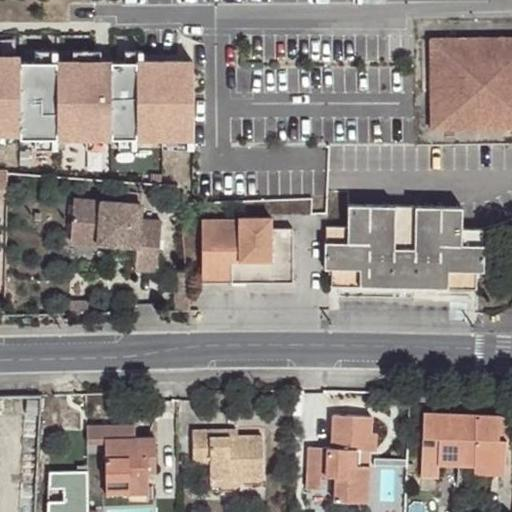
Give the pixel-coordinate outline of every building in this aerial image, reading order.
[(511,39),(424,40),(424,130),(511,130),(511,39)] [(35,51),(35,61),(57,61),(57,51),(35,51)] [(73,51),(73,62),(111,62),(111,58),(101,58),(101,51),(73,51)] [(126,52),(126,62),(144,62),(144,52),(126,52)] [(0,133),(19,133),(19,138),(194,139),(194,62),(144,62),(126,62),(111,62),(73,62),(57,61),(35,61),(19,61),(19,56),(0,56),(0,133)] [(115,236),(114,243),(138,246),(136,270),(157,271),(161,222),(143,220),(143,204),(74,198),(71,240),(100,243),(100,235),(115,236)] [(405,277),(405,208),(348,206),(347,228),(327,228),(326,269),(331,270),(359,270),(359,287),(373,288),(395,288),(395,276),(405,277)] [(460,208),(405,208),(405,277),(413,277),(412,288),(475,289),(474,272),(481,272),(481,231),(460,230),(460,208)] [(294,283),(294,225),(273,225),(273,218),(241,218),(240,223),(204,222),(204,283),(294,283)] [(100,243),(114,243),(115,236),(100,235),(100,243)] [(359,270),(331,270),(330,286),(359,287),(359,270)] [(395,288),(405,288),(405,277),(395,276),(395,288)] [(438,465),(475,466),(505,467),(506,439),(499,439),(499,416),(424,413),(421,476),(438,477),(438,465)] [(359,450),(369,450),(374,450),(375,433),(370,432),(370,417),(333,416),(332,449),(309,448),(308,488),(320,489),(321,476),(335,476),(335,500),(368,501),(369,466),(359,465),(359,450)] [(507,416),(499,416),(499,439),(506,439),(507,416)] [(128,486),(147,486),(147,472),(153,471),(153,438),(133,438),(133,425),(89,425),(89,443),(106,443),(107,493),(128,493),(128,486)] [(212,436),(212,430),(195,430),(195,462),(210,463),(210,485),(262,485),(262,436),(236,436),(212,436)] [(369,466),(369,450),(359,450),(359,465),(369,466)] [(379,466),(369,466),(368,501),(378,501),(379,466)] [(505,467),(475,466),(474,474),(504,475),(505,467)] [(89,511),(90,467),(48,467),(48,511),(89,511)]
